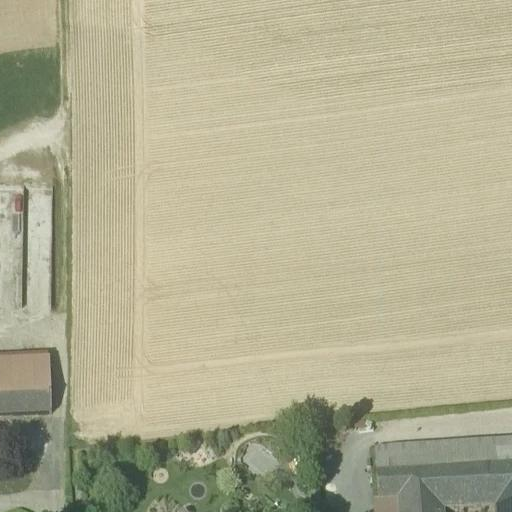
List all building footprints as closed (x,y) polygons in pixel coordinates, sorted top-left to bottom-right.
[(35,365),(0,366),(0,418),(51,417),(49,364),(35,365)] [(492,467),(511,466),(511,443),(373,451),(375,472),(492,467)] [(511,511),(511,466),(492,467),(495,511),(494,511),(511,511)] [(458,511),(495,511),(492,467),(411,471),(375,472),(378,503),(396,502),(397,511),(458,511)] [(372,503),(372,511),(397,511),(396,502),(378,503),(372,503)]
